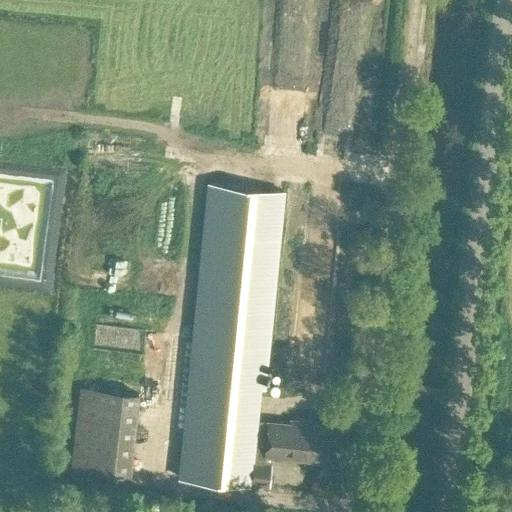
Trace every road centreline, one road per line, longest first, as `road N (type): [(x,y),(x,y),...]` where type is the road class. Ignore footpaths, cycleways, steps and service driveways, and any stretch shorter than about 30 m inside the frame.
road 1 (tertiary): [(445,511),(507,0)]
road 2 (unclassified): [(356,511),(390,184)]
road 3 (track): [(412,0),(390,184)]
